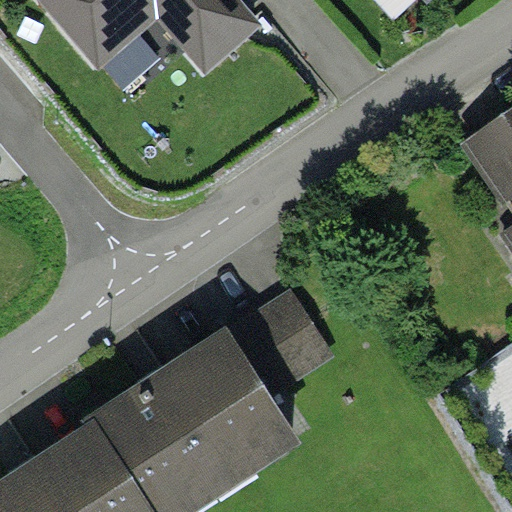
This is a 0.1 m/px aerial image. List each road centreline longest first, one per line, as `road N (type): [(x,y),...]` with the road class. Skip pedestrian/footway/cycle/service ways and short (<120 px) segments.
road 1 (residential): [(511,34),(332,147),(146,280)]
road 2 (residential): [(146,280),(0,99)]
road 3 (residential): [(146,280),(0,382)]
